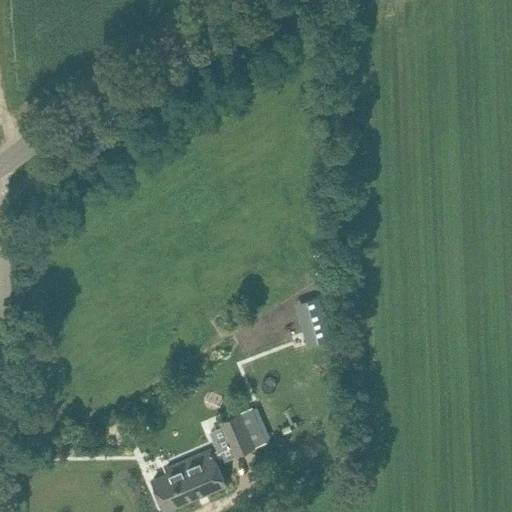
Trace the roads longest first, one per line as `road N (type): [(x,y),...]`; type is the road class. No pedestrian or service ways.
road 1 (unclassified): [(7,154),(15,511)]
road 2 (tertiary): [(221,0),(7,154)]
